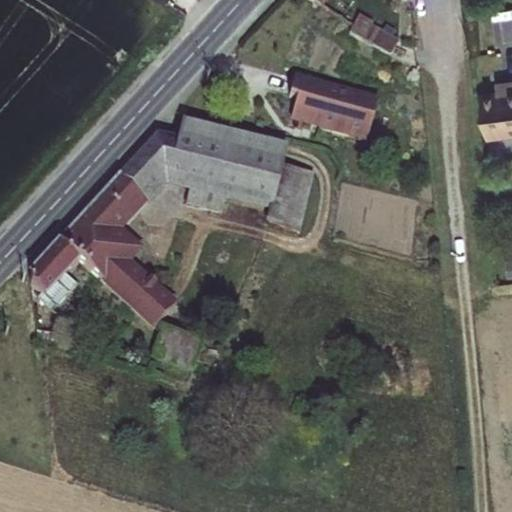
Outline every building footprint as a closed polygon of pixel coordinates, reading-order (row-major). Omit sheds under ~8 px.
[(359,17),(353,28),(349,34),(390,58),(397,44),(371,28),(372,26),(359,17)] [(378,101),(294,79),(289,99),(296,100),(291,119),(320,127),(319,130),(340,136),(362,142),(368,138),(378,101)] [(500,89),(500,93),(486,95),(491,138),(511,134),(511,82),(509,82),(509,87),(500,89)] [(282,168),(287,149),(182,123),(178,142),(282,168)] [(267,226),(298,233),(311,176),(282,168),(178,142),(158,137),(149,147),(140,157),(59,245),(77,261),(116,299),(152,332),(171,311),(121,263),(132,250),(116,235),(116,228),(165,176),(274,203),(267,226)] [(220,214),(224,198),(190,190),(186,205),(220,214)] [(65,276),(77,261),(59,245),(44,261),(29,278),(30,287),(39,295),(50,305),(47,309),(52,313),(76,287),(65,276)] [(236,330),(271,343),(307,357),(301,372),(325,382),(349,318),(283,293),(254,283),(236,330)] [(31,294),(32,303),(39,295),(30,287),(31,294)] [(162,328),(159,338),(151,359),(191,373),(203,344),(162,328)] [(37,332),(38,343),(58,346),(56,336),(37,332)]
